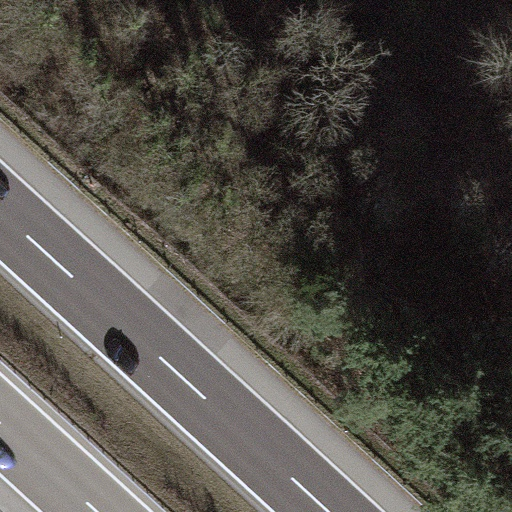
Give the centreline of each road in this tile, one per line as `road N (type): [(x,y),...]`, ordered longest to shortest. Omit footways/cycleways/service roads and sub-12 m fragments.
road 1 (motorway): [(331,511),(0,209)]
road 2 (motorway): [(0,426),(93,511)]
